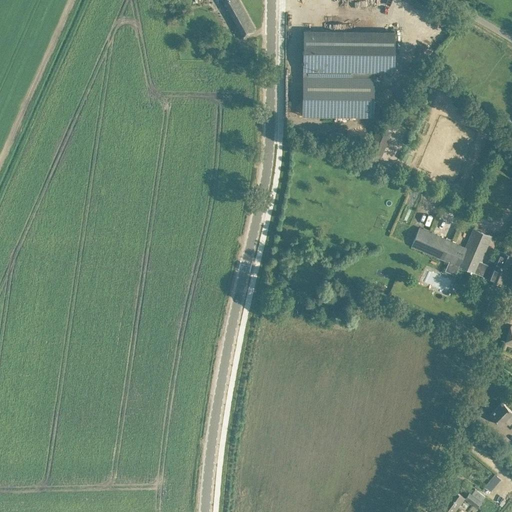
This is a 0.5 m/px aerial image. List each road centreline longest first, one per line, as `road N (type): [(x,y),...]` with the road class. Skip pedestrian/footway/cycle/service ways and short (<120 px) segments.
road 1 (tertiary): [(204,511),(226,344),(270,142),(270,0)]
road 2 (unclassified): [(425,511),(511,292)]
